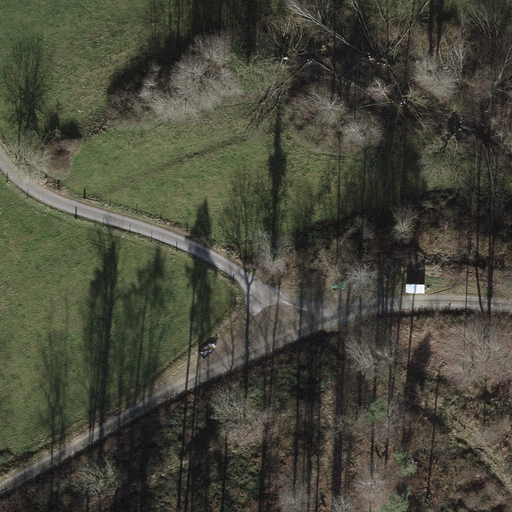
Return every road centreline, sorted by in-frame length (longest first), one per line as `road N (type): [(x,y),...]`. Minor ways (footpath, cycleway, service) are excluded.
road 1 (track): [(0,157),(20,181),(58,202),(182,241),(266,289)]
road 2 (track): [(0,481),(178,378)]
road 3 (track): [(511,305),(426,299),(310,321)]
road 4 (track): [(178,378),(310,321)]
road 5 (track): [(178,378),(266,289)]
